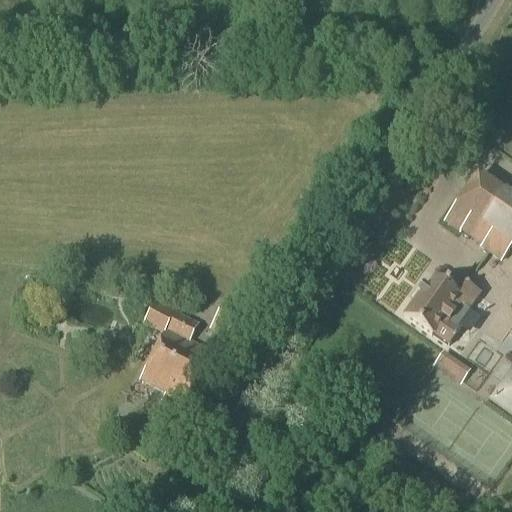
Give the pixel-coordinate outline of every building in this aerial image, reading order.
[(511,244),(511,204),(476,179),(444,224),(499,263),(511,244)] [(447,349),(459,332),(442,321),(454,305),(466,314),(478,297),(460,284),(452,295),(433,282),(425,292),(421,289),(416,296),(417,297),(402,318),(430,338),(431,337),(447,349)] [(257,325),(225,305),(212,325),(245,345),(257,325)] [(187,345),(196,328),(153,307),(143,327),(161,337),(138,382),(165,396),(162,403),(173,408),(176,401),(184,405),(209,356),(187,345)] [(468,386),(474,374),(445,359),(439,372),(468,386)] [(511,375),(511,376),(493,402),(511,415),(511,375)]
